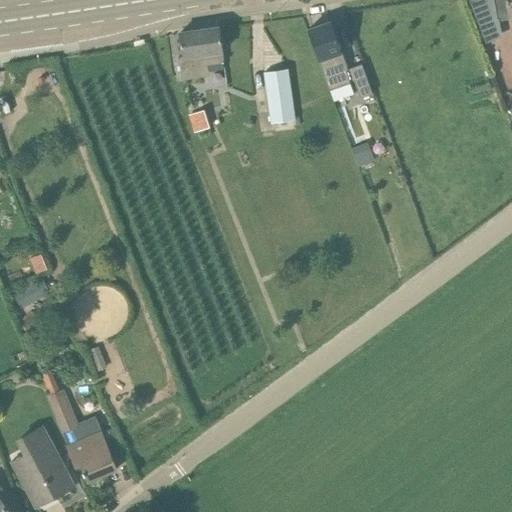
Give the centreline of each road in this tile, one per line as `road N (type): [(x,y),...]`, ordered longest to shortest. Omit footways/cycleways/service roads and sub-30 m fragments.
road 1 (unclassified): [(118,511),(511,219)]
road 2 (secondary): [(0,23),(156,0)]
